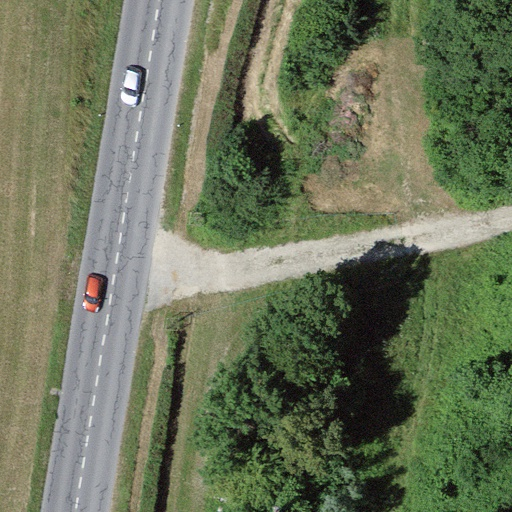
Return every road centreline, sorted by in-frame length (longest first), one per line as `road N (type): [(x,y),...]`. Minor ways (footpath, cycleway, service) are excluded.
road 1 (tertiary): [(79,511),(159,0)]
road 2 (track): [(115,283),(315,260),(511,213)]
